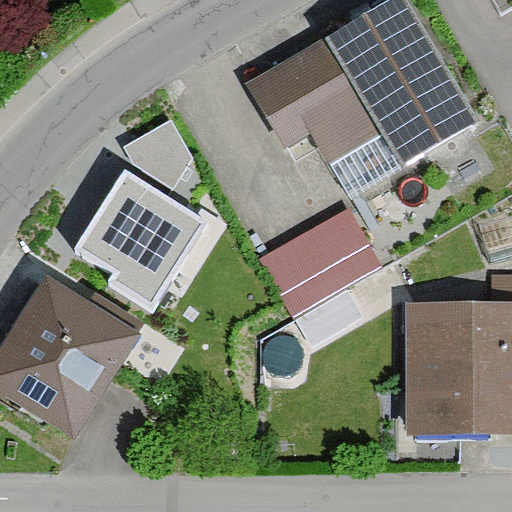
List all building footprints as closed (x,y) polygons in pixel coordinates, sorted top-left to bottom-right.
[(485,133),(405,8),(251,106),(287,164),(314,147),(334,179),(385,147),(407,182),(485,133)] [(128,161),(171,192),(199,154),(156,123),(128,161)] [(154,318),(207,226),(122,177),(69,269),(154,318)] [(378,283),(347,225),(261,271),(293,329),(378,283)] [(143,351),(48,291),(0,367),(0,404),(77,453),(143,351)] [(511,315),(410,316),(410,445),(511,444),(511,315)]
